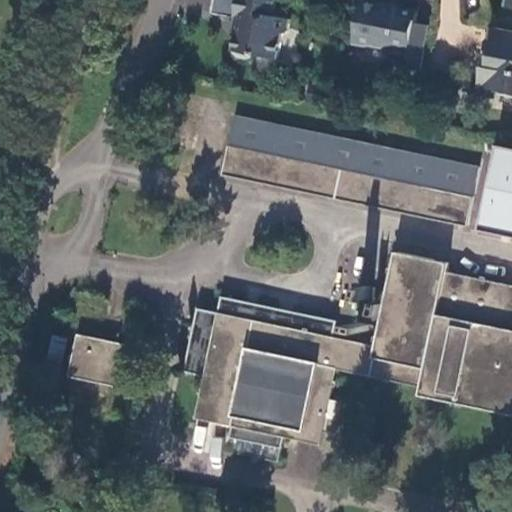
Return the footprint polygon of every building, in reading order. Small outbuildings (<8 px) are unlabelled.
[(275,0),(238,0),(236,16),(240,17),(234,49),(238,55),(249,56),(256,53),(277,57),(282,34),(287,28),(289,17),(285,16),(286,11),(273,8),(275,0)] [(419,13),(363,2),(355,45),(366,48),(378,45),(392,48),(391,53),(410,56),(408,69),(422,72),(425,53),(411,50),(419,13)] [(511,32),(493,29),(487,58),(491,59),(489,69),(485,69),(480,93),(495,96),(498,94),(502,93),(511,95),(511,32)] [(478,168),(235,117),(226,175),(467,225),(478,168)] [(511,152),(499,149),(482,228),(511,234),(511,152)] [(337,322),(220,299),(216,315),(195,311),(182,375),(204,379),(196,419),(234,427),(229,454),(280,465),(286,436),(324,444),(333,399),(339,368),(424,385),(422,395),(511,413),(511,286),(447,273),(449,263),(400,253),(379,346),(334,337),(337,322)] [(100,339),(79,335),(71,377),(110,384),(132,388),(139,347),(118,343),(100,339)] [(220,460),(222,437),(211,435),(208,459),(220,460)] [(103,481),(84,498),(91,505),(109,489),(103,481)]
